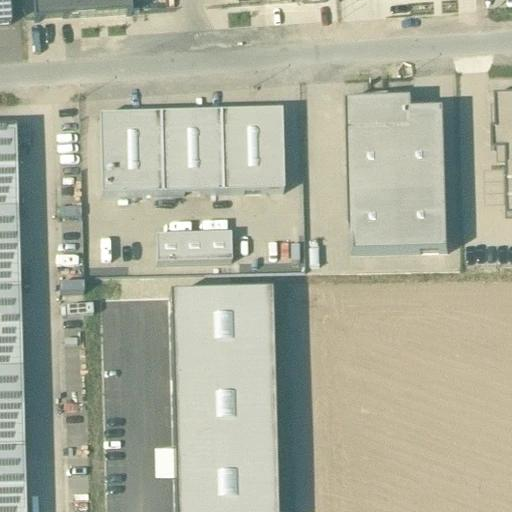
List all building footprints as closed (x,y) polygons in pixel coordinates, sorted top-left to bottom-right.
[(0,0),(0,28),(10,28),(7,0),(0,0)] [(128,0),(31,0),(34,25),(130,18),(128,0)] [(324,0),(237,0),(238,10),(325,4),(324,0)] [(507,219),(511,219),(511,98),(493,99),(494,151),(505,150),(507,219)] [(347,107),(350,258),(445,256),(442,115),(411,116),(411,105),(347,107)] [(282,197),(280,117),(219,118),(222,198),(282,197)] [(222,198),(219,118),(159,120),(161,200),(222,198)] [(161,200),(159,120),(98,121),(100,202),(161,200)] [(24,511),(14,134),(0,133),(0,511),(24,511)] [(30,143),(29,133),(20,133),(21,143),(30,143)] [(230,266),(230,238),(155,240),(156,268),(230,266)] [(276,511),(270,297),(168,300),(173,511),(276,511)] [(391,511),(388,364),(327,366),(330,511),(391,511)] [(491,511),(489,384),(428,386),(430,511),(491,511)]
